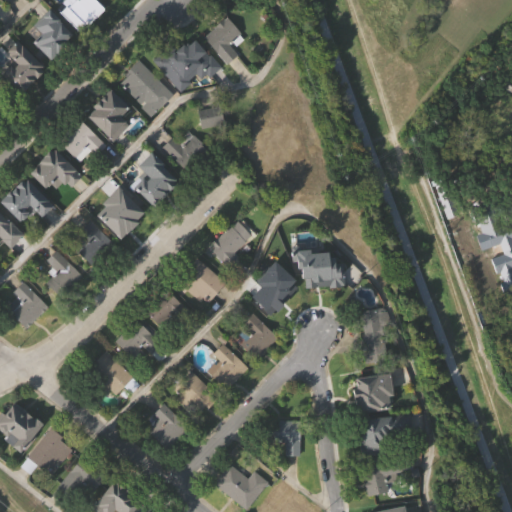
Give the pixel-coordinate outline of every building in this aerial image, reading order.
[(0,0),(0,24),(8,33),(21,21),(17,17),(30,5),(25,0),(0,0)] [(85,28),(83,29),(64,9),(73,0),(97,0),(105,8),(85,28)] [(96,0),(89,8),(104,23),(109,18),(117,26),(142,0),(96,0)] [(221,23),(252,9),(247,0),(209,0),(210,2),(211,1),(221,23)] [(59,42),(81,62),(104,39),(88,23),(92,19),(81,8),(70,20),(75,25),(59,42)] [(226,16),(240,32),(227,43),(236,54),(225,64),(202,37),(213,27),(212,26),(226,16)] [(189,38),(194,45),(195,44),(206,55),(208,54),(219,66),(207,77),(204,74),(198,79),(193,73),(186,79),(189,83),(178,92),(150,60),(157,53),(161,59),(163,58),(161,56),(167,50),(169,52),(169,50),(177,43),(178,44),(181,41),(183,43),(189,38)] [(26,63),(51,89),(75,66),(50,40),(26,63)] [(16,45),(43,70),(21,93),(0,73),(6,66),(9,69),(14,64),(6,56),(16,45)] [(239,85),(229,74),(242,64),(228,48),(204,68),(227,95),(239,85)] [(135,59),(163,86),(165,84),(170,88),(166,91),(170,95),(162,104),(153,95),(146,102),(140,97),(137,100),(119,83),(128,73),(124,70),(135,59)] [(153,91),(180,122),(198,106),(204,112),(220,98),(193,66),(167,89),(162,83),(153,91)] [(7,83),(13,89),(0,103),(22,124),(46,98),(18,71),(7,83)] [(128,111),(116,122),(123,128),(112,139),(87,113),(108,91),(128,111)] [(119,113),(152,147),(174,126),(141,92),(119,113)] [(223,123),(199,128),(195,109),(219,105),(223,123)] [(79,120),(104,146),(94,156),(88,150),(76,162),(57,142),(59,141),(57,139),(67,128),(69,130),(79,120)] [(121,148),(130,138),(111,120),(87,146),(114,172),(130,156),(121,148)] [(186,131),(191,136),(192,134),(209,151),(188,174),(160,147),(171,136),(176,141),(186,131)] [(223,156),(221,137),(199,140),(201,159),(223,156)] [(66,183),(53,197),(28,172),(37,163),(35,161),(48,148),(75,175),(66,183)] [(80,192),(91,181),(97,187),(107,176),(82,151),(61,174),(80,192)] [(149,156),(174,180),(151,201),(132,182),(134,180),(123,169),(134,157),(139,163),(147,154),(149,156)] [(172,168),(163,178),(186,200),(208,178),(190,161),(178,173),(172,168)] [(53,222),(63,212),(71,219),(83,206),(54,178),(31,202),(53,222)] [(48,205),(38,215),(31,208),(26,213),(22,209),(15,216),(0,201),(0,200),(21,179),(48,205)] [(154,238),(180,212),(152,183),(137,198),(143,203),(131,215),(154,238)] [(144,212),(122,235),(107,220),(119,208),(109,198),(119,187),(144,212)] [(511,292),(502,296),(498,283),(501,282),(497,272),(493,274),(488,259),(499,255),(497,247),(489,251),(483,231),(487,230),(483,220),(492,217),(495,225),(511,219),(511,213),(511,211),(511,210),(511,292)] [(101,234),(105,238),(97,245),(120,270),(148,244),(121,215),(101,234)] [(0,217),(16,233),(6,244),(0,238),(0,217)] [(115,241),(94,266),(77,251),(88,239),(78,231),(89,219),(115,241)] [(236,221),(248,235),(237,246),(238,247),(230,254),(238,263),(228,271),(206,245),(236,221)] [(0,275),(3,272),(10,279),(24,265),(0,242),(0,275)] [(66,291),(60,297),(44,282),(50,276),(46,272),(51,266),(44,260),(54,250),(81,275),(66,291)] [(227,299),(244,283),(240,278),(253,266),(238,250),(208,279),(227,299)] [(114,273),(91,252),(81,262),(90,271),(79,283),(93,297),(114,273)] [(316,253),(316,260),(333,259),(336,286),(305,290),(301,254),(316,253)] [(214,293),(207,300),(201,295),(196,301),(176,283),(187,272),(184,269),(194,258),(222,283),(214,293)] [(265,262),(270,268),(271,266),(274,269),(277,265),(281,269),(277,273),(296,292),(275,314),(260,299),(266,292),(262,288),(267,283),(261,276),(262,275),(257,270),(265,262)] [(45,293),(56,305),(46,313),(60,328),(83,306),(58,280),(45,293)] [(299,281),(303,320),(345,316),(343,293),(337,294),(336,283),(312,286),(311,280),(299,281)] [(20,281),(45,306),(22,327),(2,306),(9,299),(15,305),(19,301),(9,291),(20,281)] [(163,290),(188,313),(180,321),(168,310),(155,322),(143,309),(163,290)] [(206,336),(227,315),(200,290),(180,312),(206,336)] [(300,316),(275,292),(256,312),(261,317),(251,328),(272,346),(300,316)] [(381,308),(381,309),(385,311),(387,324),(380,325),(382,348),(379,352),(379,359),(361,361),(360,346),(364,346),(359,311),(381,308)] [(12,343),(27,359),(50,338),(25,312),(13,322),(23,333),(12,343)] [(250,313),(276,338),(254,360),(239,344),(243,340),(237,334),(241,330),(247,336),(250,333),(240,323),(250,313)] [(158,344),(148,354),(140,346),(137,348),(143,354),(134,363),(112,341),(133,319),(158,344)] [(146,343),(163,359),(184,337),(168,321),(146,343)] [(222,344),(246,368),(224,390),(204,370),(212,363),(214,364),(216,361),(219,365),(221,363),(211,354),(221,343),(216,339),(219,335),(225,341),(222,344)] [(360,342),(368,391),(387,388),(378,339),(360,342)] [(242,375),(258,390),(279,368),(253,344),(243,354),(253,363),(242,375)] [(137,385),(128,394),(121,387),(114,395),(107,389),(104,393),(85,375),(96,363),(93,360),(103,350),(131,377),(130,377),(137,385)] [(116,372),(138,395),(148,385),(150,386),(161,375),(139,351),(116,372)] [(215,397),(205,408),(203,406),(192,417),(181,407),(178,410),(170,403),(178,395),(171,389),(189,368),(196,375),(194,377),(215,397)] [(374,405),(352,408),(347,378),(373,374),(372,371),(381,369),(384,386),(371,388),(374,405)] [(248,398),(223,374),(213,384),(219,390),(207,402),(227,420),(248,398)] [(133,409),(109,382),(89,401),(113,427),(133,409)] [(152,398),(160,405),(161,404),(187,428),(165,451),(144,432),(151,425),(146,420),(152,413),(145,406),(152,398)] [(39,420),(20,443),(7,433),(4,437),(0,433),(0,418),(15,400),(39,420)] [(215,423),(192,402),(176,419),(182,424),(177,430),(194,445),(215,423)] [(283,420),(298,420),(297,456),(283,456),(283,442),(266,441),(266,420),(283,420)] [(391,420),(392,445),(383,446),(383,451),(358,452),(357,437),(353,437),(352,421),(391,420)] [(70,450),(50,475),(46,472),(45,473),(36,466),(28,475),(18,467),(49,428),(61,437),(59,440),(70,450)] [(0,451),(0,464),(22,482),(44,455),(15,433),(0,451)] [(154,445),(158,450),(148,462),(168,480),(190,457),(164,434),(154,445)] [(301,487),(302,451),(271,451),(270,471),(286,472),(286,486),(301,487)] [(104,475),(91,491),(78,481),(59,501),(51,494),(58,486),(57,485),(80,457),(104,475)] [(379,476),(380,480),(386,478),(386,481),(384,482),(386,491),(366,496),(360,466),(393,459),(396,472),(379,476)] [(227,464),(246,478),(252,471),(266,482),(244,510),(211,484),(227,464)] [(141,499),(130,511),(100,511),(94,507),(117,479),(141,499)] [(286,499),(277,510),(280,511),(285,511),(286,511),(287,511),(256,511),(275,490),(286,499)] [(391,511),(402,510),(398,492),(362,500),(364,511),(391,511)] [(268,511),(255,501),(248,509),(229,494),(214,511),(268,511)]
